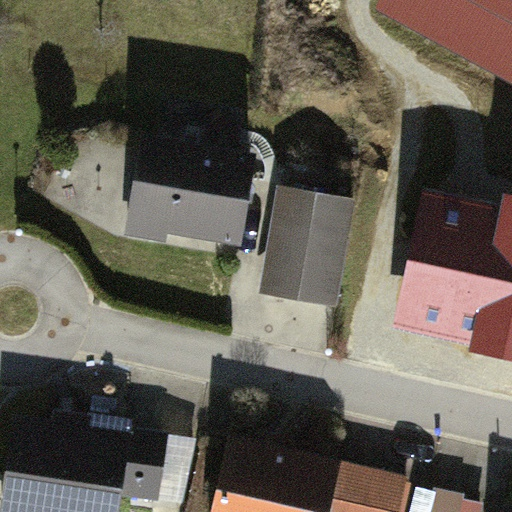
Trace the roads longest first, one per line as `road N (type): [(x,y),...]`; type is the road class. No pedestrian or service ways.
road 1 (residential): [(511,426),(100,331)]
road 2 (residential): [(100,331),(102,303),(78,262),(26,250),(0,263)]
road 3 (residential): [(0,364),(51,376),(72,368),(100,331)]
